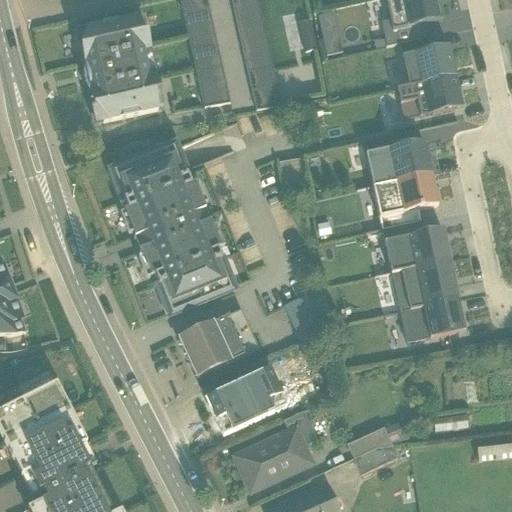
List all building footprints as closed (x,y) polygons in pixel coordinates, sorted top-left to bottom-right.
[(263,111),(243,0),(165,0),(185,116),(214,112),(215,120),(263,111)] [(435,29),(428,0),(414,0),(396,4),(385,7),(392,38),(435,29)] [(299,22),(309,62),(328,58),(319,17),(299,22)] [(84,135),(155,116),(130,20),(59,39),(84,135)] [(286,56),(298,55),(297,34),(286,34),(286,56)] [(450,86),(443,55),(398,65),(404,95),(450,86)] [(457,119),(450,86),(404,95),(395,97),(403,131),(457,119)] [(94,181),(128,259),(198,228),(164,150),(94,181)] [(370,195),(428,182),(421,150),(362,162),(370,195)] [(259,169),(265,191),(288,185),(283,163),(259,169)] [(415,218),(435,214),(428,182),(370,195),(379,238),(418,230),(415,218)] [(158,328),(228,297),(198,228),(128,259),(158,328)] [(389,281),(447,268),(440,238),(420,242),(418,230),(379,238),(389,281)] [(0,345),(40,338),(2,251),(0,251),(0,345)] [(389,281),(397,321),(456,309),(447,268),(389,281)] [(304,294),(267,310),(283,344),(319,327),(304,294)] [(403,351),(459,339),(457,326),(459,326),(456,309),(397,321),(403,351)] [(185,385),(258,359),(245,320),(172,345),(185,385)] [(0,401),(0,447),(18,483),(21,481),(77,453),(83,450),(47,378),(0,401)] [(217,447),(253,431),(235,392),(200,407),(217,447)] [(452,436),(452,418),(416,418),(416,436),(452,436)] [(244,498),(306,470),(290,433),(227,461),(244,498)] [(368,434),(331,449),(343,479),(380,464),(368,434)] [(462,467),(500,467),(499,448),(462,449),(462,467)] [(106,511),(77,453),(21,481),(36,510),(32,511),(106,511)] [(329,511),(319,489),(271,511),(329,511)]
